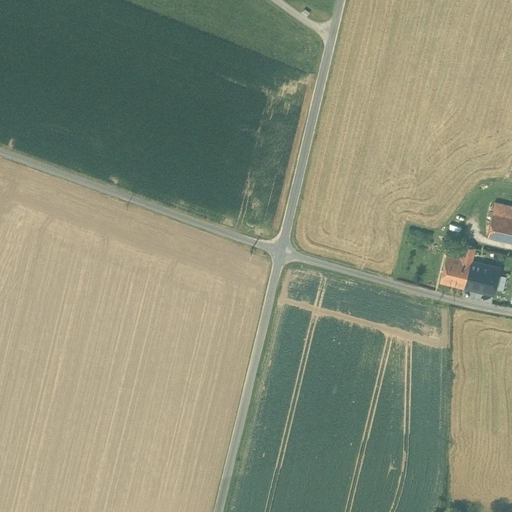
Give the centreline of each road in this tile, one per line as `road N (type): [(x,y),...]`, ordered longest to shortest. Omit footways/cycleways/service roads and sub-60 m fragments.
road 1 (unclassified): [(0,150),(280,251)]
road 2 (unclassified): [(218,511),(280,251)]
road 3 (unclassified): [(280,251),(340,0)]
road 4 (unclassified): [(280,251),(511,311)]
